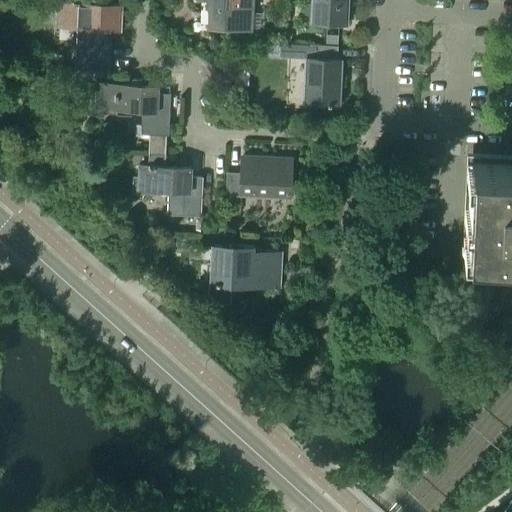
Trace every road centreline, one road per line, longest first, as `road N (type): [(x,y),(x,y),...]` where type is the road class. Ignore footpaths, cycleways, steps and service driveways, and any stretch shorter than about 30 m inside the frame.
road 1 (tertiary): [(2,217),(320,511)]
road 2 (residential): [(139,0),(138,54),(187,54),(189,128),(362,134),(384,121)]
road 3 (residential): [(511,125),(384,121)]
road 4 (residential): [(388,11),(511,19)]
